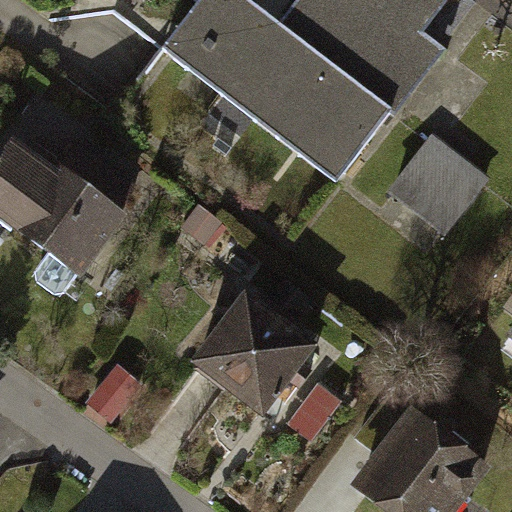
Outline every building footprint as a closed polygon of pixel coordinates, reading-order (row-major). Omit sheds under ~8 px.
[(162,55),(334,188),(388,118),(394,122),(447,52),(427,37),(455,0),(204,0),(177,36),(162,55)] [(442,137),(394,199),(451,243),(499,181),(442,137)] [(0,226),(80,287),(128,222),(118,215),(137,189),(80,148),(60,175),(13,140),(0,157),(0,226)] [(223,225),(201,209),(185,230),(207,246),(223,225)] [(267,414),(316,348),(251,300),(202,366),(267,414)] [(144,389),(119,368),(88,405),(114,426),(144,389)] [(455,511),(486,472),(431,431),(439,420),(399,390),(360,441),(385,460),(361,493),(385,511),(455,511)]
